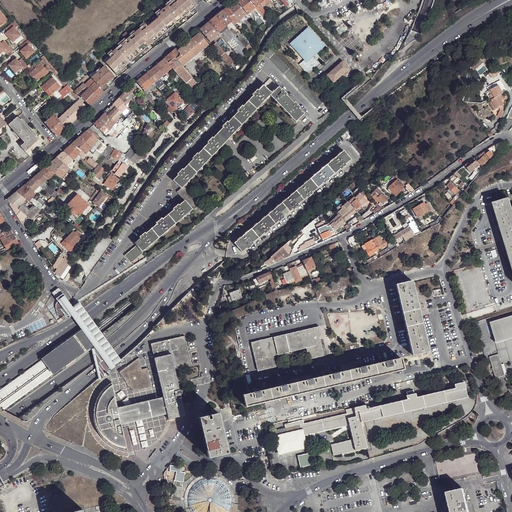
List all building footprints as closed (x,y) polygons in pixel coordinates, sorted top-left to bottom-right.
[(110,58),(105,63),(116,74),(194,8),(189,0),(174,0),(166,7),(160,12),(156,15),(158,18),(147,27),(145,24),(141,28),(135,33),(131,37),(125,41),(119,47),(112,52),(108,56),(110,58)] [(247,13),(248,14),(256,8),(249,0),(238,0),(237,1),(247,13)] [(237,1),(227,7),(239,20),(247,13),(237,1)] [(258,11),(260,12),(262,16),(264,14),(266,13),(262,7),(261,7),(259,5),(256,8),(258,11)] [(227,7),(222,11),(231,21),(234,24),(238,21),(239,20),(227,7)] [(249,16),(250,17),(256,12),(258,14),(260,12),(258,11),(256,8),(248,14),(249,16)] [(222,11),(216,15),(226,26),(231,21),(222,11)] [(259,27),(267,21),(262,16),(260,12),(258,14),(256,12),(250,17),(259,27)] [(239,20),(238,21),(240,23),(249,16),(248,14),(247,13),(239,20)] [(216,15),(209,22),(218,33),(221,30),(226,26),(216,15)] [(14,21),(5,28),(7,31),(5,33),(12,42),(13,41),(20,34),(14,27),(17,25),(14,21)] [(209,22),(199,30),(210,42),(219,34),(218,33),(209,22)] [(222,32),(229,40),(231,39),(234,36),(231,32),(229,29),(227,28),(222,32)] [(309,29),(292,43),(305,59),(298,64),(307,74),(319,64),(312,55),(323,45),(309,29)] [(176,59),(177,60),(181,65),(183,67),(209,45),(208,44),(198,33),(177,51),(179,53),(179,56),(176,59)] [(23,38),(20,34),(13,41),(16,44),(23,38)] [(229,40),(227,42),(231,47),(237,54),(240,58),(241,58),(246,54),(244,51),(246,49),(241,43),(237,38),(234,36),(231,39),(229,40)] [(29,39),(20,46),(23,49),(20,51),(26,59),(35,52),(28,45),(32,42),(29,39)] [(222,61),(227,66),(228,67),(233,62),(225,53),(216,43),(211,47),(219,57),(222,61)] [(2,45),(0,46),(0,53),(3,51),(4,51),(8,56),(13,52),(7,44),(4,47),(2,45)] [(269,48),(264,53),(317,107),(322,102),(269,48)] [(176,49),(164,59),(171,66),(177,60),(176,59),(179,56),(179,53),(177,51),(176,49)] [(468,64),(475,70),(483,61),(477,55),(468,64)] [(41,58),(53,72),(54,72),(56,71),(44,56),(41,58)] [(16,59),(8,65),(15,73),(22,68),(25,72),(29,68),(21,59),(18,61),(16,59)] [(164,59),(157,65),(165,74),(168,71),(172,68),(171,66),(164,59)] [(177,60),(171,66),(172,68),(174,70),(181,65),(177,60)] [(343,62),(328,75),(334,82),(349,69),(343,62)] [(48,73),(48,72),(45,68),(40,63),(36,67),(36,68),(32,71),(39,79),(43,76),(44,77),(48,73)] [(157,65),(151,70),(159,79),(160,80),(161,79),(160,78),(165,74),(157,65)] [(181,65),(174,70),(177,73),(182,79),(185,82),(186,84),(192,78),(183,67),(181,65)] [(86,86),(86,87),(88,89),(88,88),(94,82),(101,89),(114,76),(105,66),(99,71),(98,70),(96,71),(97,72),(85,84),(86,86)] [(489,73),(491,77),(501,71),(499,67),(489,73)] [(151,70),(145,74),(153,83),(153,84),(159,79),(151,70)] [(62,78),(56,71),(54,72),(66,87),(68,85),(62,78)] [(145,74),(136,82),(143,91),(153,83),(145,74)] [(52,94),(56,90),(60,87),(52,78),(44,85),(44,86),(51,94),(52,94)] [(186,84),(192,90),(194,92),(200,87),(192,78),(186,84)] [(270,78),(263,85),(272,93),(278,87),(270,78)] [(159,79),(153,84),(155,86),(158,89),(164,84),(160,80),(159,79)] [(94,82),(88,88),(98,98),(104,92),(101,89),(94,82)] [(186,84),(185,82),(183,83),(190,91),(192,90),(186,84)] [(153,83),(143,91),(145,94),(155,86),(153,84),(153,83)] [(68,85),(66,87),(59,93),(61,96),(60,96),(62,99),(70,92),(72,90),(68,85)] [(126,90),(124,92),(127,95),(131,92),(136,88),(133,85),(126,90)] [(223,127),(220,130),(229,139),(270,95),(272,93),(263,85),(257,92),(253,95),(241,107),(238,111),(227,123),(223,127)] [(51,94),(44,86),(42,87),(49,96),(51,94)] [(489,92),(488,93),(485,95),(489,101),(486,103),(492,112),(498,109),(498,110),(495,117),(499,119),(502,112),(501,110),(499,106),(500,106),(504,103),(502,100),(503,100),(500,95),(502,94),(501,93),(500,91),(497,86),(489,91),(489,92)] [(272,93),(270,95),(296,122),(304,114),(298,107),(295,104),(285,94),(282,91),(278,87),(272,93)] [(81,97),(90,107),(98,98),(88,88),(88,89),(85,92),(81,97)] [(61,96),(59,93),(56,90),(52,94),(57,99),(58,98),(60,96),(61,96)] [(74,92),(72,90),(70,92),(73,96),(72,96),(76,100),(79,98),(77,96),(76,95),(74,92)] [(166,97),(168,99),(175,93),(173,91),(166,97)] [(124,92),(121,95),(128,103),(130,101),(131,100),(127,95),(124,92)] [(168,99),(167,100),(165,102),(169,106),(171,104),(175,109),(179,106),(182,103),(183,103),(175,93),(168,99)] [(121,95),(119,98),(125,106),(128,103),(121,95)] [(119,98),(113,104),(122,113),(128,108),(125,106),(119,98)] [(56,114),(54,115),(58,119),(66,129),(88,109),(80,100),(59,118),(56,114)] [(195,103),(192,105),(193,107),(196,110),(202,105),(198,101),(195,103)] [(38,104),(33,109),(35,112),(41,107),(38,104)] [(109,108),(104,113),(115,123),(119,119),(123,115),(122,113),(113,104),(109,108)] [(184,116),(191,109),(190,107),(183,115),(184,116)] [(194,112),(191,109),(184,116),(187,119),(194,112)] [(195,113),(194,112),(187,119),(188,120),(195,113)] [(97,121),(93,124),(105,135),(112,126),(115,123),(104,113),(100,117),(97,121)] [(54,115),(44,123),(56,137),(66,129),(58,119),(54,115)] [(32,146),(36,143),(36,138),(26,127),(18,117),(13,121),(12,119),(10,122),(11,123),(9,124),(9,125),(14,131),(13,132),(16,136),(17,135),(22,140),(24,143),(20,146),(25,152),(32,146)] [(119,119),(115,123),(122,128),(124,126),(121,124),(123,123),(119,119)] [(115,123),(112,126),(119,132),(122,128),(115,123)] [(147,138),(152,132),(154,129),(148,124),(144,129),(145,130),(141,134),(146,139),(147,138)] [(89,128),(86,131),(97,140),(98,139),(100,138),(89,128)] [(215,135),(224,144),(229,139),(220,130),(215,135)] [(86,131),(80,137),(92,147),(98,151),(102,155),(105,150),(106,149),(106,148),(106,147),(105,146),(103,143),(101,142),(98,139),(97,140),(86,131)] [(172,180),(181,189),(183,187),(224,144),(215,135),(212,139),(208,142),(197,155),(193,158),(182,171),(178,174),(172,180)] [(80,137),(72,143),(81,150),(83,152),(85,154),(92,147),(80,137)] [(357,138),(351,143),(364,158),(369,153),(357,138)] [(496,143),(487,149),(493,155),(505,140),(502,141),(496,143)] [(72,143),(64,151),(74,159),(79,153),(80,154),(85,158),(87,156),(85,154),(83,152),(81,150),(72,143)] [(136,149),(133,146),(125,154),(125,155),(125,157),(126,159),(125,160),(127,162),(130,159),(133,156),(135,154),(138,151),(136,149)] [(85,154),(87,156),(91,159),(95,154),(98,151),(92,147),(85,154)] [(110,156),(114,158),(117,160),(122,154),(120,153),(115,149),(115,150),(110,156)] [(108,152),(105,150),(102,155),(104,156),(109,160),(111,162),(114,158),(110,156),(107,153),(108,152)] [(341,168),(344,165),(351,160),(343,150),(234,243),(242,252),(248,247),(252,243),(265,233),(269,229),(279,221),(283,217),(293,209),(297,205),(307,196),(311,193),(324,183),(328,179),(341,168)] [(484,151),(478,155),(480,159),(487,155),(484,151)] [(63,152),(56,158),(67,166),(69,168),(74,162),(72,161),(72,160),(63,152)] [(122,154),(117,160),(119,161),(123,164),(125,160),(126,159),(125,157),(125,155),(121,153),(120,153),(122,154)] [(95,154),(91,159),(96,162),(96,163),(100,158),(95,154)] [(487,155),(480,159),(478,161),(482,166),(489,158),(487,155)] [(56,158),(46,167),(54,173),(57,175),(58,176),(61,179),(62,178),(66,172),(69,168),(67,166),(56,158)] [(107,163),(103,169),(105,171),(108,173),(110,171),(117,160),(114,158),(111,162),(109,160),(107,163)] [(95,169),(92,173),(99,179),(100,177),(105,171),(103,169),(99,165),(96,163),(96,162),(91,159),(87,162),(95,169)] [(127,162),(125,160),(123,164),(121,166),(118,170),(123,174),(130,165),(127,162)] [(470,161),(465,165),(467,167),(471,172),(479,166),(475,161),(472,163),(471,161),(470,161)] [(118,170),(121,166),(117,163),(112,170),(116,173),(118,170)] [(46,167),(41,172),(48,178),(49,179),(54,173),(46,167)] [(462,167),(454,173),(457,177),(459,175),(464,179),(469,173),(462,167)] [(473,180),(480,172),(477,169),(470,178),(471,179),(473,180)] [(41,172),(31,179),(39,186),(41,184),(43,182),(45,181),(47,179),(48,178),(41,172)] [(110,174),(104,184),(111,190),(118,180),(110,174)] [(408,184),(401,176),(388,188),(389,189),(392,192),(395,196),(405,187),(404,187),(403,186),(405,185),(406,186),(408,184)] [(31,179),(25,185),(34,192),(35,190),(37,188),(39,186),(31,179)] [(67,184),(61,179),(58,182),(65,187),(68,184),(67,184)] [(43,189),(53,197),(55,198),(59,194),(57,192),(45,183),(43,182),(41,184),(45,187),(43,189)] [(453,196),(455,195),(456,194),(459,190),(451,182),(447,186),(449,188),(447,190),(453,196)] [(25,185),(17,191),(26,199),(28,201),(29,201),(32,197),(35,194),(34,192),(25,185)] [(184,200),(192,209),(198,205),(183,187),(181,189),(177,192),(184,200)] [(377,188),(369,196),(375,201),(379,196),(377,195),(380,191),(377,188)] [(26,199),(17,191),(7,200),(11,203),(18,209),(22,204),(26,199)] [(101,191),(92,202),(98,207),(102,202),(106,206),(111,199),(101,191)] [(354,201),(351,203),(357,210),(367,201),(364,197),(361,192),(355,198),(354,197),(352,199),(354,201)] [(378,204),(380,207),(388,199),(382,193),(379,196),(375,201),(377,203),(378,201),(380,202),(378,204)] [(37,195),(35,194),(32,197),(29,201),(33,205),(35,206),(40,211),(48,204),(46,203),(42,199),(38,196),(37,196),(37,195)] [(71,209),(78,216),(82,213),(84,210),(88,205),(87,204),(77,194),(67,205),(71,209)] [(456,196),(451,202),(453,205),(460,197),(456,194),(455,195),(456,196)] [(507,246),(511,243),(511,207),(509,199),(494,204),(507,246)] [(137,246),(142,252),(192,209),(184,200),(178,206),(174,209),(161,220),(157,223),(145,234),(141,237),(134,243),(137,246)] [(340,205),(335,209),(338,212),(339,213),(341,217),(345,221),(356,212),(347,202),(342,207),(340,205)] [(413,209),(418,217),(431,209),(428,203),(425,204),(424,202),(413,209)] [(18,209),(11,203),(10,205),(15,213),(16,212),(18,209)] [(20,210),(24,214),(29,210),(28,210),(29,209),(24,206),(22,204),(18,209),(20,210)] [(31,219),(40,211),(35,206),(29,211),(29,210),(24,214),(31,219)] [(76,218),(78,216),(71,209),(70,211),(70,212),(76,218)] [(412,216),(408,209),(401,213),(405,220),(412,216)] [(339,213),(328,224),(329,225),(331,227),(333,231),(344,222),(341,217),(339,213)] [(356,216),(347,223),(349,226),(351,228),(361,222),(357,218),(356,216)] [(403,237),(404,239),(409,236),(414,233),(413,232),(419,228),(415,222),(412,224),(415,228),(412,230),(407,222),(403,225),(405,228),(393,235),(396,239),(400,237),(401,238),(403,237)] [(327,230),(326,226),(325,225),(318,230),(319,232),(319,234),(322,239),(330,236),(331,235),(330,234),(329,231),(328,231),(327,230)] [(339,235),(351,228),(349,226),(337,233),(339,235)] [(337,235),(333,231),(331,227),(329,228),(331,233),(334,237),(337,235)] [(1,234),(0,234),(0,236),(1,238),(7,249),(18,242),(10,228),(1,234)] [(410,238),(421,232),(419,228),(413,232),(414,233),(409,236),(410,238)] [(70,252),(73,249),(72,247),(76,243),(80,238),(79,237),(75,234),(74,233),(73,231),(61,243),(69,251),(70,252)] [(369,234),(367,231),(362,233),(366,239),(367,239),(369,242),(372,240),(369,234)] [(348,240),(351,247),(360,241),(355,234),(349,238),(348,240)] [(379,236),(372,240),(378,250),(387,244),(384,240),(382,241),(379,236)] [(302,251),(317,244),(316,242),(315,242),(313,240),(304,243),(305,245),(303,246),(304,246),(300,248),(302,251)] [(372,240),(369,242),(366,244),(369,249),(366,251),(369,255),(370,254),(371,255),(375,253),(374,252),(378,250),(372,240)] [(379,253),(379,252),(377,253),(379,257),(387,253),(397,247),(394,241),(387,245),(387,248),(379,253)] [(130,261),(142,252),(137,246),(126,256),(130,261)] [(282,247),(271,257),(270,258),(263,264),(267,266),(272,264),(280,260),(290,256),(286,252),(282,247)] [(368,264),(377,258),(376,255),(370,258),(366,260),(368,264)] [(69,264),(70,264),(72,261),(67,257),(67,256),(64,258),(66,260),(69,264)] [(304,261),(303,261),(304,265),(307,271),(309,271),(314,268),(315,268),(311,258),(304,261)] [(54,273),(60,277),(68,266),(65,263),(62,260),(54,273)] [(307,271),(304,265),(296,268),(297,269),(290,272),(289,271),(282,274),(286,283),(293,280),(294,282),(301,279),(300,277),(308,274),(307,271)] [(63,279),(70,267),(68,266),(60,277),(63,279)] [(270,272),(257,278),(259,283),(272,278),(270,272)] [(396,284),(413,355),(428,352),(412,281),(396,284)] [(255,285),(254,284),(249,287),(252,295),(258,293),(255,285)] [(239,290),(228,293),(230,296),(227,297),(229,303),(241,299),(239,290)] [(104,363),(110,371),(113,369),(122,362),(120,360),(116,354),(107,343),(99,331),(97,328),(87,315),(85,312),(79,303),(72,308),(70,309),(69,311),(67,312),(66,313),(68,315),(71,319),(75,324),(80,330),(84,336),(85,337),(87,340),(88,342),(92,347),(96,352),(104,363)] [(511,315),(491,322),(497,343),(511,338),(511,315)] [(326,355),(320,327),(252,343),(258,371),(278,366),(277,358),(273,359),(273,356),(307,348),(310,359),(326,355)] [(84,336),(80,330),(41,359),(42,360),(45,365),(46,366),(48,368),(49,369),(53,375),(92,347),(88,342),(87,340),(85,337),(84,336)] [(179,388),(175,369),(192,365),(185,336),(151,344),(152,350),(162,392),(164,399),(168,413),(169,420),(186,416),(182,397),(181,397),(181,395),(182,395),(183,394),(183,393),(183,391),(181,390),(180,391),(179,388)] [(490,357),(502,395),(510,392),(499,354),(490,357)] [(139,358),(119,373),(133,392),(152,388),(148,369),(142,370),(139,358)] [(374,365),(377,376),(404,370),(401,358),(374,365)] [(0,398),(45,365),(42,360),(0,390),(0,398)] [(45,365),(0,398),(0,405),(49,369),(48,368),(46,366),(45,365)] [(377,376),(374,365),(348,371),(351,382),(377,376)] [(0,413),(53,375),(49,369),(0,405),(0,413)] [(351,382),(348,371),(322,377),(324,389),(351,382)] [(324,389),(322,377),(295,383),(298,395),(324,389)] [(455,388),(443,391),(446,403),(467,398),(464,382),(454,384),(455,388)] [(168,413),(164,399),(130,407),(118,411),(117,408),(118,408),(112,383),(110,385),(105,389),(101,393),(98,398),(96,404),(94,410),(94,416),(95,422),(96,428),(99,433),(102,438),(107,443),(111,446),(117,449),(123,451),(129,452),(123,427),(122,427),(121,425),(133,422),(168,413)] [(298,395),(295,383),(269,389),(272,401),(298,395)] [(272,401),(269,389),(266,390),(261,391),(243,395),(245,407),(272,401)] [(446,403),(443,391),(422,396),(417,397),(416,393),(415,394),(407,396),(406,396),(407,400),(401,401),(380,406),(383,418),(446,403)] [(361,423),(383,418),(380,406),(370,408),(369,409),(368,409),(366,409),(365,405),(357,407),(361,423)] [(349,426),(352,440),(355,451),(366,448),(361,423),(357,407),(354,408),(355,412),(354,412),(355,415),(347,418),(349,426)] [(208,457),(227,452),(218,413),(199,418),(208,457)] [(346,414),(304,424),(285,428),(274,431),(276,438),(301,432),(302,437),(314,434),(349,426),(347,418),(346,414)] [(314,434),(302,437),(301,432),(276,438),(277,442),(280,453),(305,447),(304,444),(315,441),(314,434)] [(343,454),(355,451),(352,440),(330,445),(333,456),(343,454)] [(300,468),(310,466),(308,454),(297,456),(300,468)] [(180,472),(180,471),(173,470),(169,469),(169,471),(175,472),(174,481),(173,481),(172,485),(174,485),(179,486),(180,482),(182,482),(184,473),(180,472)] [(187,502),(187,504),(187,507),(189,511),(227,511),(228,511),(230,507),(230,502),(230,497),(229,493),(227,489),(224,485),(220,482),(216,480),(212,479),(207,479),(206,479),(202,480),(197,481),(194,484),(191,488),(188,492),(187,496),(187,501),(187,502)] [(182,488),(179,487),(174,487),(172,486),(171,497),(166,498),(166,500),(180,502),(180,499),(181,499),(181,493),(180,493),(181,489),(182,489),(182,488)] [(468,511),(466,502),(462,488),(447,492),(452,511),(468,511)]
